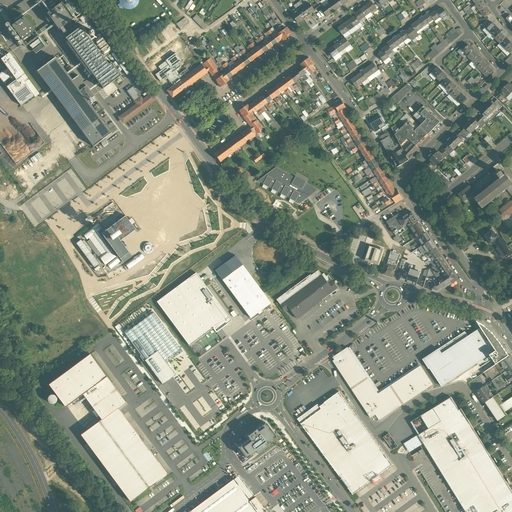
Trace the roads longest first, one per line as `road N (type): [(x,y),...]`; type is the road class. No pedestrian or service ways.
road 1 (residential): [(322,354),(372,431),(386,429),(415,402),(460,386),(511,462)]
road 2 (tertiary): [(384,286),(262,223),(192,136)]
road 3 (residential): [(477,289),(444,228),(441,205),(511,138)]
road 4 (tertiary): [(182,123),(91,0)]
road 5 (residential): [(298,33),(182,123)]
road 6 (residential): [(192,136),(310,52)]
road 7 (residential): [(338,86),(440,0)]
road 8 (unclassified): [(352,511),(274,405)]
road 9 (residential): [(399,183),(477,289)]
